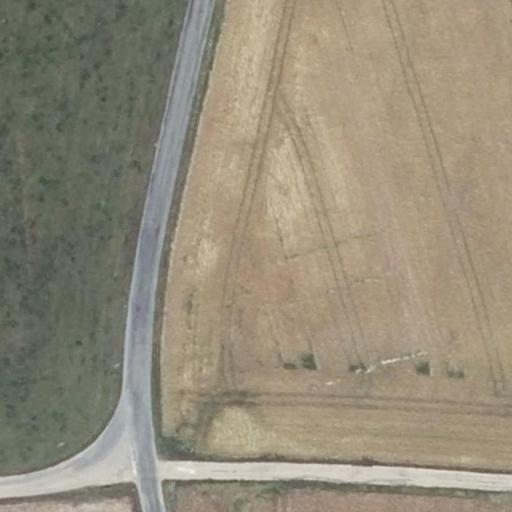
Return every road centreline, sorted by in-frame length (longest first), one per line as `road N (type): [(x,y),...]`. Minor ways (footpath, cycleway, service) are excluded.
road 1 (tertiary): [(139,430),(141,292),(201,0)]
road 2 (track): [(146,470),(324,470),(511,483)]
road 3 (unclassified): [(139,430),(100,467),(62,480),(0,485)]
